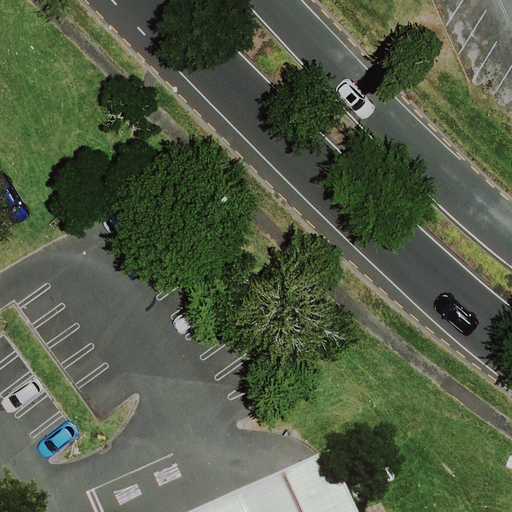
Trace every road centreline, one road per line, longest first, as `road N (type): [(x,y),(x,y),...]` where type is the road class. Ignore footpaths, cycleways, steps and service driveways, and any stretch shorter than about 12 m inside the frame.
road 1 (secondary): [(511,346),(395,257),(144,0)]
road 2 (secondary): [(277,0),(445,175),(511,220)]
